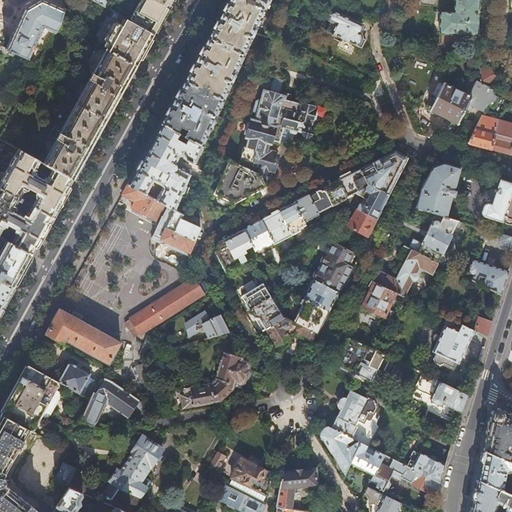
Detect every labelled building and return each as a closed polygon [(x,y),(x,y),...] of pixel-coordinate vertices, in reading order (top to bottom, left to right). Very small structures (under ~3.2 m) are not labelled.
[(6,48),(28,58),(39,36),(40,37),(45,28),(55,32),(60,23),(65,7),(49,0),(36,0),(24,7),(6,48)] [(103,0),(103,5),(120,15),(121,15),(145,29),(154,34),(171,2),(172,0),(103,0)] [(253,5),(251,7),(244,3),(245,0),(244,0),(229,0),(222,13),(208,39),(221,45),(223,42),(227,44),(229,46),(228,49),(244,55),(264,9),(253,5)] [(244,0),(245,0),(251,0),(254,2),(253,5),(264,9),(267,3),(268,3),(269,0),(244,0)] [(455,0),(454,12),(440,11),(439,34),(477,36),(479,0),(455,0)] [(327,31),(356,46),(358,43),(362,45),(363,43),(363,41),(360,39),(358,35),(357,34),(361,24),(334,11),(330,13),(328,16),(329,20),(332,21),(327,31)] [(147,45),(154,34),(145,29),(121,15),(120,15),(105,42),(109,44),(106,49),(136,66),(147,45)] [(502,51),(507,54),(509,37),(499,36),(498,52),(502,51)] [(227,50),(224,51),(219,48),(221,45),(208,39),(196,61),(185,81),(201,89),(203,86),(206,88),(208,90),(207,92),(223,100),(244,55),(228,49),(227,50)] [(43,163),(47,165),(53,168),(73,179),(84,161),(105,122),(124,89),(136,66),(106,49),(43,163)] [(481,55),(479,70),(479,82),(478,83),(486,87),(495,82),(495,79),(490,69),(494,53),(481,55)] [(470,69),(479,70),(481,55),(471,55),(470,69)] [(206,95),(202,95),(199,93),(201,89),(185,81),(173,101),(161,124),(178,133),(181,126),(188,130),(185,137),(202,146),(223,100),(207,92),(206,95)] [(498,93),(486,87),(478,83),(479,82),(476,81),(468,96),(470,97),(467,104),(474,107),(483,112),(487,103),(491,106),(498,93)] [(470,97),(468,96),(442,83),(434,99),(432,98),(428,107),(430,108),(429,110),(437,114),(457,124),(467,104),(470,97)] [(258,115),(255,122),(275,127),(271,141),(279,143),(283,128),(303,133),(303,134),(305,136),(307,137),(310,135),(311,132),(309,130),(308,130),(311,118),(313,108),(283,101),(284,98),(264,92),(261,101),(259,101),(256,102),(253,111),(255,114),(258,115)] [(490,149),(491,148),(490,147),(497,120),(481,116),(467,143),(481,146),(481,148),(485,149),(488,150),(488,148),(490,149)] [(511,123),(497,120),(490,147),(491,148),(504,151),(511,153),(511,123)] [(255,122),(252,121),(251,125),(246,124),(244,133),(248,134),(247,138),(248,139),(239,164),(260,174),(265,184),(268,182),(271,172),(273,172),(274,168),(277,157),(264,153),(266,143),(270,144),(271,141),(275,127),(255,122)] [(178,133),(161,124),(146,150),(128,184),(145,194),(153,180),(160,184),(162,188),(155,200),(174,210),(175,211),(190,176),(189,175),(190,172),(177,166),(176,168),(175,168),(174,163),(177,157),(180,156),(182,159),(192,164),(195,163),(202,146),(185,137),(178,133)] [(44,171),(47,165),(43,163),(19,150),(0,183),(0,189),(53,217),(62,200),(73,179),(53,168),(50,174),(48,173),(47,177),(48,178),(46,181),(38,176),(40,173),(37,171),(39,169),(37,168),(38,167),(44,171)] [(375,161),(360,169),(367,184),(388,195),(399,175),(408,157),(395,151),(375,161)] [(260,174),(239,164),(230,160),(213,194),(233,204),(266,187),(265,184),(260,174)] [(416,208),(445,217),(451,196),(453,197),(455,191),(454,190),(461,167),(443,163),(433,166),(425,182),(421,189),(416,208)] [(349,174),(339,180),(347,196),(354,193),(359,196),(367,184),(360,169),(349,174)] [(491,203),(488,202),(487,202),(486,202),(485,202),(484,203),(481,211),(482,213),(483,214),(501,221),(503,216),(511,218),(511,183),(497,178),(492,177),(489,187),(494,189),(493,191),(495,191),(491,203)] [(324,187),(325,190),(333,205),(333,206),(346,199),(347,196),(339,180),(331,183),(324,187)] [(145,194),(128,184),(122,195),(134,202),(131,208),(159,223),(151,239),(188,256),(189,253),(195,239),(166,227),(174,210),(155,200),(145,194)] [(385,202),(388,195),(367,184),(359,196),(367,200),(364,206),(360,203),(359,205),(357,204),(355,207),(357,209),(376,218),(378,216),(380,215),(381,213),(382,210),(382,208),(385,202)] [(11,243),(32,254),(42,237),(53,217),(0,189),(0,233),(3,229),(4,230),(6,227),(7,227),(7,226),(8,226),(8,227),(13,230),(14,229),(18,231),(16,234),(15,233),(13,237),(14,237),(11,243)] [(316,192),(309,196),(318,213),(333,205),(325,190),(322,192),(321,190),(319,190),(316,192)] [(302,199),(294,203),(303,221),(318,213),(309,196),(302,199)] [(182,210),(188,212),(191,205),(185,203),(182,210)] [(284,208),(279,211),(291,235),(300,231),(299,229),(305,226),(303,221),(294,203),(291,205),(284,208)] [(371,228),(376,218),(357,209),(348,227),(366,237),(371,228)] [(184,215),(175,211),(174,210),(166,227),(195,239),(200,228),(182,220),(184,215)] [(270,215),(261,220),(272,243),(273,244),(291,235),(279,211),(270,215)] [(421,242),(415,251),(437,263),(442,254),(443,254),(452,235),(451,235),(456,226),(459,227),(462,222),(452,219),(447,227),(446,225),(444,224),(443,224),(442,225),(440,226),(440,227),(439,229),(438,228),(435,234),(429,246),(421,242)] [(252,224),(243,229),(254,252),(272,243),(261,220),(252,224)] [(255,254),(254,252),(243,229),(230,236),(218,242),(215,252),(226,271),(255,254)] [(498,245),(511,248),(511,237),(493,232),(491,238),(497,239),(496,241),(498,245)] [(0,279),(14,287),(23,271),(32,254),(11,243),(0,236),(0,279)] [(333,243),(314,280),(338,292),(348,274),(352,266),(348,264),(349,262),(351,263),(355,256),(353,255),(354,253),(333,243)] [(432,273),(437,263),(415,251),(405,247),(400,257),(408,261),(406,266),(401,267),(400,270),(398,272),(400,277),(398,281),(379,272),(374,282),(398,294),(403,297),(412,281),(414,281),(416,280),(417,279),(417,278),(418,276),(417,274),(415,273),(419,267),(432,273)] [(501,294),(509,271),(477,261),(471,259),(467,272),(473,275),(471,279),(478,283),(501,294)] [(126,323),(135,337),(139,334),(140,335),(203,294),(196,283),(193,278),(130,319),(131,320),(126,323)] [(0,312),(5,302),(14,287),(0,279),(0,312)] [(334,302),(338,292),(314,280),(313,279),(304,298),(328,311),(329,311),(334,302)] [(397,297),(398,294),(374,282),(373,282),(362,306),(391,320),(395,311),(389,308),(395,296),(397,297)] [(271,296),(263,283),(243,296),(245,299),(251,309),(271,296)] [(495,312),(501,294),(478,283),(470,308),(494,316),(495,312)] [(285,317),(285,308),(285,304),(283,305),(283,306),(280,308),(279,305),(277,306),(271,296),(251,309),(259,323),(263,330),(285,317)] [(323,322),(328,311),(304,298),(293,321),(317,333),(323,322)] [(66,340),(108,365),(120,343),(59,309),(52,320),(45,334),(64,345),(66,340)] [(195,316),(198,324),(209,319),(205,311),(195,316)] [(201,324),(207,338),(227,332),(221,317),(219,314),(208,320),(209,320),(201,324)] [(472,330),(474,331),(487,337),(492,322),(476,316),(472,330)] [(182,323),(189,337),(201,332),(195,317),(182,323)] [(317,333),(293,321),(285,317),(267,328),(275,341),(277,345),(278,344),(281,346),(282,346),(285,346),(288,345),(289,343),(289,341),(289,340),(288,338),(296,333),(296,334),(310,341),(312,342),(317,333)] [(465,351),(474,331),(472,330),(446,317),(442,325),(443,326),(444,326),(432,352),(435,353),(432,359),(434,365),(439,367),(442,365),(452,369),(455,363),(458,365),(465,351)] [(365,333),(360,342),(373,348),(377,339),(365,333)] [(396,360),(373,348),(360,342),(346,335),(339,349),(332,363),(354,374),(355,372),(370,380),(377,368),(389,374),(396,360)] [(143,358),(145,356),(159,352),(161,347),(153,343),(147,336),(137,355),(143,358)] [(209,383),(213,403),(218,402),(231,390),(233,383),(239,385),(243,383),(246,374),(248,367),(246,362),(240,361),(241,358),(219,351),(216,362),(219,363),(215,378),(209,383)] [(68,362),(58,382),(79,393),(85,383),(91,386),(96,377),(68,362)] [(155,390),(144,364),(131,369),(139,390),(147,387),(149,392),(151,391),(155,390)] [(58,382),(28,365),(19,381),(9,399),(39,416),(58,382)] [(443,403),(461,412),(467,395),(422,373),(414,388),(426,394),(432,397),(431,399),(431,402),(440,406),(442,404),(443,403)] [(145,407),(138,401),(113,382),(106,379),(96,393),(93,392),(81,419),(90,423),(93,424),(99,411),(101,410),(104,404),(104,403),(105,401),(107,401),(127,416),(131,411),(135,405),(142,411),(145,407)] [(213,403),(209,383),(183,388),(184,395),(180,396),(182,409),(191,407),(213,403)] [(331,428),(348,437),(351,438),(357,427),(357,426),(355,425),(359,418),(360,418),(365,416),(368,411),(371,410),(373,411),(375,406),(373,400),(368,398),(359,394),(351,390),(347,396),(346,396),(346,397),(344,396),(343,396),(342,396),(341,397),(338,402),(338,404),(339,405),(340,406),(341,407),(340,408),(341,408),(331,428)] [(5,405),(1,413),(30,430),(31,430),(39,416),(9,399),(5,405)] [(487,429),(483,449),(508,460),(511,452),(511,449),(510,448),(511,446),(511,445),(511,413),(498,408),(491,411),(487,429)] [(3,477),(30,430),(1,413),(0,415),(0,511),(35,511),(36,511),(3,485),(5,483),(5,481),(5,480),(4,478),(3,477)] [(341,441),(348,437),(331,428),(328,426),(324,429),(322,431),(321,434),(321,437),(324,440),(331,452),(335,449),(343,444),(341,441)] [(118,495),(152,442),(148,440),(142,436),(131,452),(132,453),(120,471),(117,469),(105,486),(118,495)] [(345,446),(343,444),(335,449),(338,455),(336,457),(338,461),(340,464),(339,464),(344,474),(349,463),(360,443),(355,440),(345,446)] [(147,487),(151,481),(144,476),(151,466),(152,466),(155,462),(158,464),(163,456),(160,454),(163,449),(160,447),(157,446),(152,442),(118,495),(111,505),(116,508),(126,511),(129,511),(139,497),(140,497),(147,487)] [(367,446),(360,443),(349,463),(359,468),(373,475),(383,455),(376,451),(373,456),(364,451),(367,446)] [(511,461),(508,460),(483,449),(480,462),(477,479),(509,493),(511,488),(505,485),(503,485),(507,466),(511,468),(511,471),(511,491),(511,494),(511,461)] [(411,458),(407,467),(438,482),(441,474),(443,470),(444,465),(420,452),(419,454),(414,451),(410,458),(411,458)] [(217,473),(226,456),(218,452),(210,466),(217,473)] [(407,467),(383,455),(373,475),(369,483),(376,486),(376,487),(384,491),(385,490),(387,489),(390,483),(389,481),(388,480),(391,476),(396,478),(401,477),(402,478),(410,482),(409,483),(433,495),(437,497),(440,483),(438,482),(407,467)] [(268,494),(270,481),(263,477),(266,471),(248,463),(241,459),(232,477),(243,483),(240,491),(259,500),(263,492),(268,494)] [(54,481),(69,487),(83,493),(92,497),(94,492),(89,490),(89,488),(82,485),(81,487),(75,484),(76,482),(72,480),(72,479),(74,480),(76,476),(74,475),(76,468),(62,463),(54,481)] [(282,472),(276,507),(291,509),(293,493),(293,488),(316,487),(315,469),(282,472)] [(509,493),(477,479),(473,499),(471,509),(479,511),(493,511),(497,502),(511,508),(511,494),(509,493)] [(219,499),(247,511),(261,511),(265,504),(225,485),(219,499)] [(83,493),(69,487),(56,507),(63,511),(126,511),(116,508),(114,508),(111,511),(77,511),(81,504),(80,500),(83,495),(83,493)] [(395,511),(400,503),(375,490),(367,487),(364,493),(366,496),(367,501),(368,503),(368,509),(368,511),(395,511)]
